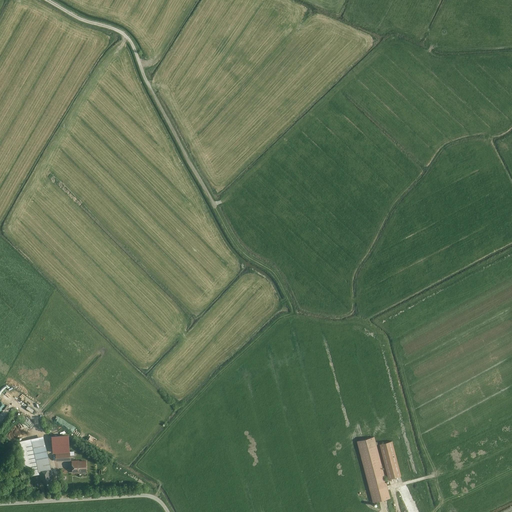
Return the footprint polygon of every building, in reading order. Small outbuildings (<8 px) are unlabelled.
[(3,389),(15,395),(17,390),(5,384),(3,389)] [(22,400),(24,394),(17,391),(14,397),(22,400)] [(6,405),(0,414),(0,426),(11,408),(6,405)] [(392,496),(376,438),(358,442),(374,501),(392,496)] [(45,440),(20,446),(27,477),(40,474),(40,472),(51,470),(45,440)] [(402,475),(393,442),(380,445),(389,479),(402,475)] [(72,460),(71,451),(55,452),(56,461),(72,460)] [(89,472),(88,459),(74,460),(74,473),(89,472)] [(54,482),(51,470),(40,472),(40,474),(43,484),(54,482)]
